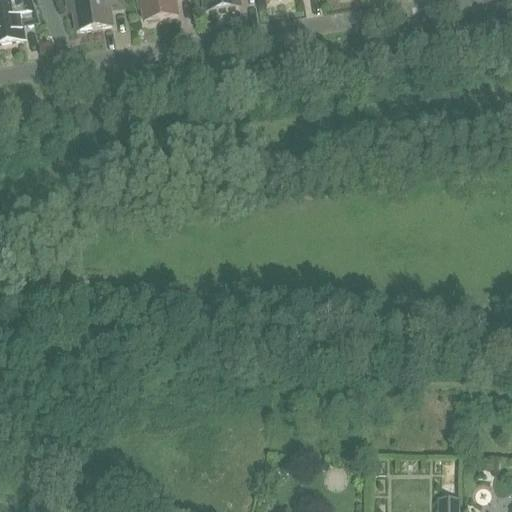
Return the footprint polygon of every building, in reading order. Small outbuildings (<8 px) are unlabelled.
[(0,9),(0,47),(23,44),(18,12),(32,9),(28,0),(3,0),(4,5),(1,9),(0,9)] [(112,29),(109,14),(123,12),(121,0),(66,0),(69,15),(73,14),(76,35),(112,29)] [(137,0),(139,11),(142,13),(144,24),(146,24),(150,26),(157,25),(160,22),(178,19),(174,0),(137,0)] [(203,0),(206,14),(239,9),(237,0),(203,0)] [(439,511),(455,511),(456,502),(440,502),(439,511)]
